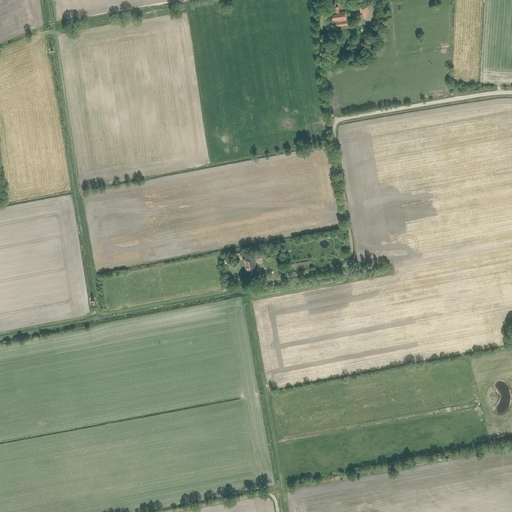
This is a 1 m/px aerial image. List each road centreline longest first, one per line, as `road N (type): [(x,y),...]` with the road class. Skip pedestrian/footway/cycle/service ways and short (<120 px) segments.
road 1 (track): [(0,333),(250,285)]
road 2 (track): [(268,492),(511,445)]
road 3 (track): [(511,92),(331,121)]
road 4 (track): [(249,299),(374,274),(373,266),(349,260)]
road 5 (track): [(349,260),(331,121)]
road 6 (track): [(319,0),(331,121)]
